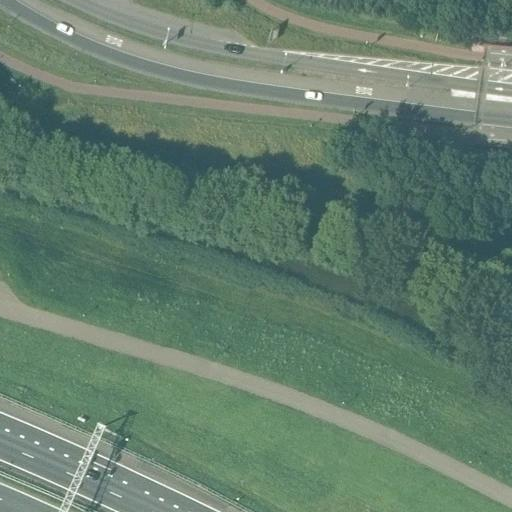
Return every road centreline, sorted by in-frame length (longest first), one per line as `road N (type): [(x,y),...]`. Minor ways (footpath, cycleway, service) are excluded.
road 1 (secondary): [(4,0),(128,59),(198,77),(511,116)]
road 2 (secondary): [(511,94),(245,52),(164,34),(75,0)]
road 3 (motorway): [(155,511),(0,443)]
